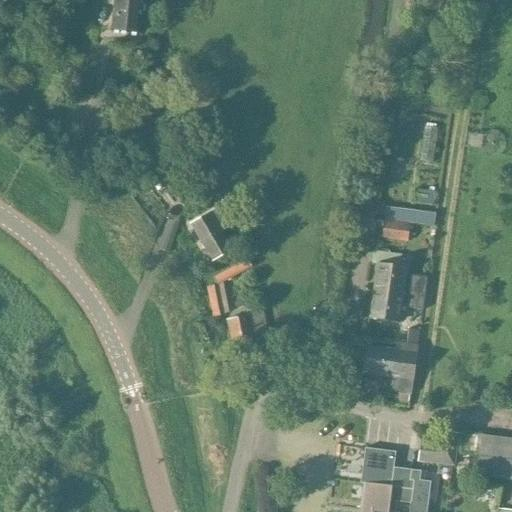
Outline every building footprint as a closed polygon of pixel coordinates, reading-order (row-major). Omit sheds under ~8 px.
[(139,33),(142,0),(113,0),(111,30),(139,33)] [(412,202),(435,205),(436,192),(414,189),(412,202)] [(382,234),(381,239),(406,243),(407,238),(408,225),(433,228),(435,215),(385,208),(383,221),(382,234)] [(209,214),(190,225),(211,261),(230,251),(209,214)] [(217,286),(207,288),(213,316),(228,313),(222,284),(251,268),(247,260),(213,279),(217,286)] [(377,265),(374,291),(421,298),(424,298),(427,278),(404,275),(405,269),(377,265)] [(374,291),(370,318),(398,322),(400,308),(420,311),(423,311),(424,298),(421,298),(374,291)] [(233,353),(263,348),(267,347),(267,329),(262,308),(246,312),(246,316),(227,320),(233,353)] [(366,347),(362,374),(390,378),(391,379),(391,377),(399,379),(396,394),(395,407),(407,408),(408,396),(416,347),(419,331),(408,330),(405,346),(395,344),(394,352),(366,347)] [(468,468),(477,469),(476,476),(511,480),(511,470),(511,439),(481,436),(464,434),(461,454),(470,456),(468,468)] [(418,450),(417,461),(418,461),(452,465),(454,466),(456,446),(454,446),(437,444),(419,441),(418,450)] [(363,483),(359,511),(426,511),(431,482),(419,480),(421,472),(393,468),(395,453),(364,449),(363,461),(367,461),(365,473),(377,474),(376,484),(363,483)]
